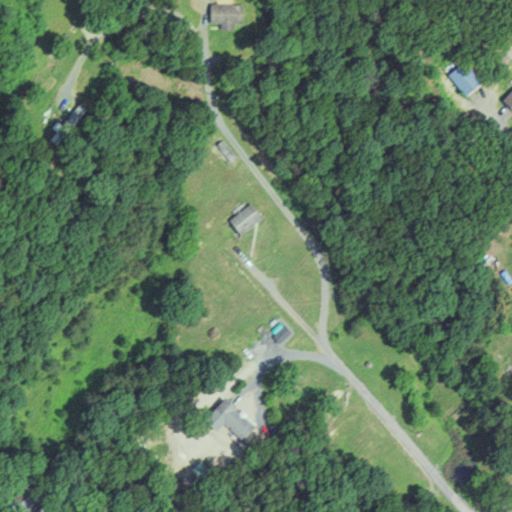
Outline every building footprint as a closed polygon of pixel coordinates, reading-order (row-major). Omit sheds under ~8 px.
[(245,24),(245,4),(210,4),(210,24),(245,24)] [(467,97),(483,85),(466,62),(450,74),(467,97)] [(58,144),(90,112),(83,104),(50,137),(58,144)] [(266,218),(253,202),(232,219),(245,235),(266,218)] [(217,410),(249,441),(263,426),(231,395),(217,410)] [(14,497),(27,511),(45,493),(31,480),(14,497)]
